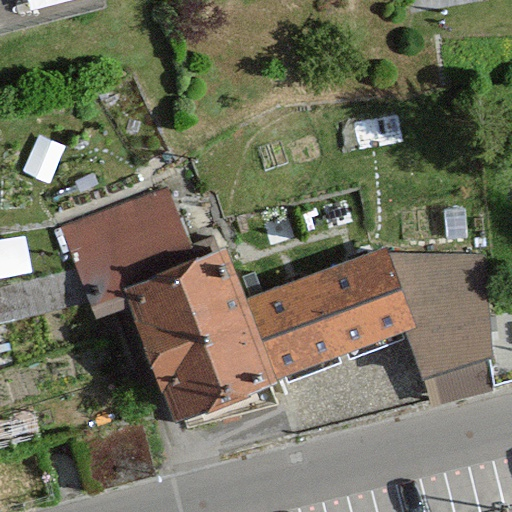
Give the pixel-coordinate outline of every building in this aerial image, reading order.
[(185,194),(80,239),(96,281),(101,280),(101,286),(108,302),(118,327),(156,310),(253,269),(241,246),(216,257),(185,194)] [(270,307),(306,387),(423,341),(443,391),(511,370),(511,319),(511,320),(502,270),(409,258),(270,307)] [(270,307),(253,269),(156,310),(204,428),(306,387),(270,307)] [(101,286),(8,301),(11,320),(108,302),(101,286)] [(319,417),(306,387),(204,428),(210,441),(319,417)] [(85,446),(102,506),(172,486),(155,426),(85,446)]
